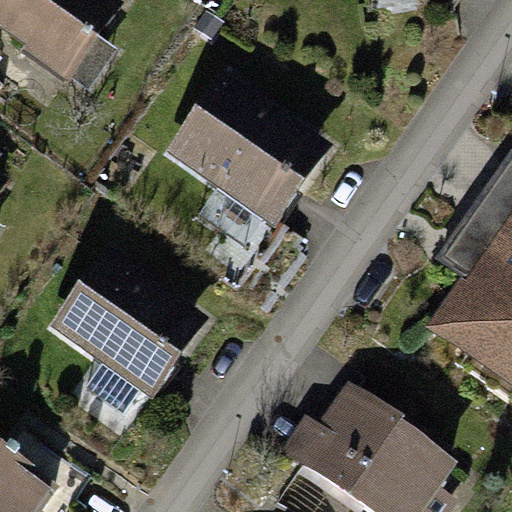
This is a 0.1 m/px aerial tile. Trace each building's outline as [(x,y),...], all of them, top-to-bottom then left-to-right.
[(0,0),(0,21),(75,75),(121,10),(118,8),(123,0),(0,0)] [(320,151),(228,84),(180,150),(272,217),(320,151)] [(472,282),(442,324),(511,372),(511,164),(474,218),(503,239),(491,256),(483,250),(464,277),(472,282)] [(198,323),(111,261),(67,322),(63,328),(110,362),(90,391),(129,419),(198,323)] [(438,491),(454,469),(403,433),(407,427),(359,393),(336,425),(342,429),(334,439),(329,435),(307,466),(371,511),(454,511),(460,505),(438,491)] [(10,455),(0,447),(0,511),(42,511),(59,490),(21,463),(23,459),(13,452),(10,455)]
